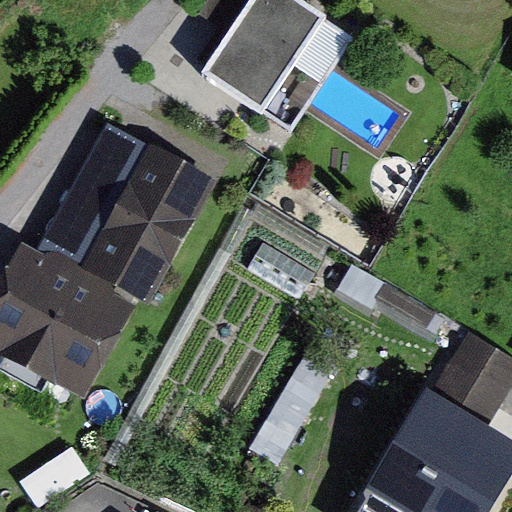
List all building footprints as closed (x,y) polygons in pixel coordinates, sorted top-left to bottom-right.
[(251,41),(224,83),(309,138),(371,44),(348,29),(350,26),(309,0),(228,0),(217,18),(251,41)] [(225,181),(169,149),(103,265),(158,298),(225,181)] [(69,275),(36,257),(0,325),(0,340),(95,393),(139,312),(107,296),(112,287),(72,266),(69,275)] [(420,331),(433,315),(393,284),(381,299),(420,331)] [(511,351),(487,336),(382,508),(389,511),(511,511),(511,435),(506,432),(511,422),(511,351)] [(300,358),(258,450),(289,464),(331,372),(300,358)]
